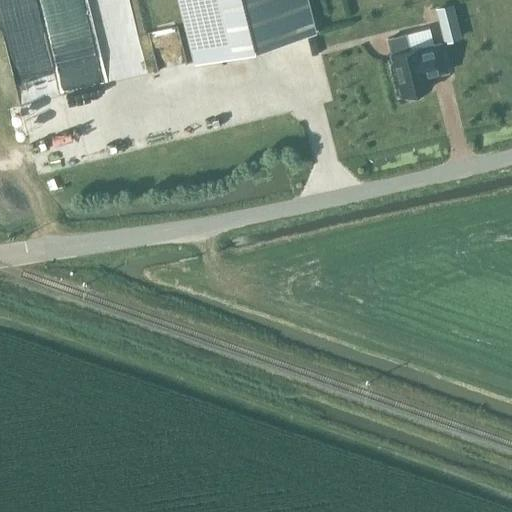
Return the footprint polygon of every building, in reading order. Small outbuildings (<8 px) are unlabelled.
[(0,0),(0,29),(16,98),(55,89),(33,0),(0,0)] [(85,0),(102,80),(141,72),(126,0),(85,0)] [(316,32),(307,0),(182,0),(198,62),(316,32)] [(453,6),(436,10),(444,42),(461,37),(453,6)] [(148,28),(149,48),(177,46),(176,26),(148,28)] [(58,89),(99,84),(93,31),(52,36),(58,89)] [(406,34),(387,39),(391,54),(401,96),(404,95),(405,98),(407,99),(419,96),(420,94),(420,91),(430,88),(427,77),(447,71),(440,44),(434,45),(420,49),(420,47),(410,49),(406,34)]
